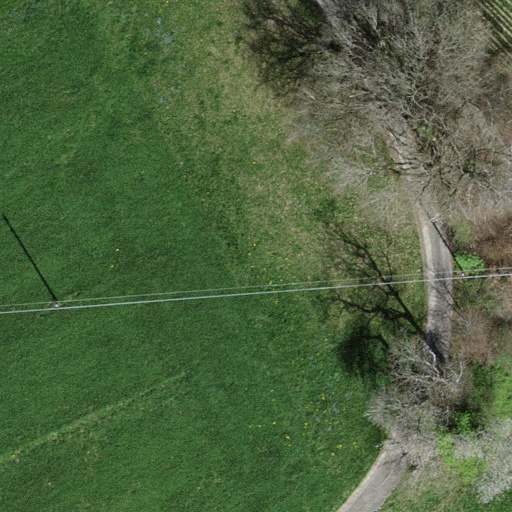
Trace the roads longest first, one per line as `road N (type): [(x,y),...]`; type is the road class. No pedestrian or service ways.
road 1 (track): [(330,0),(414,163),(437,245),(437,332),(419,412),(358,511)]
road 2 (track): [(511,162),(381,0)]
